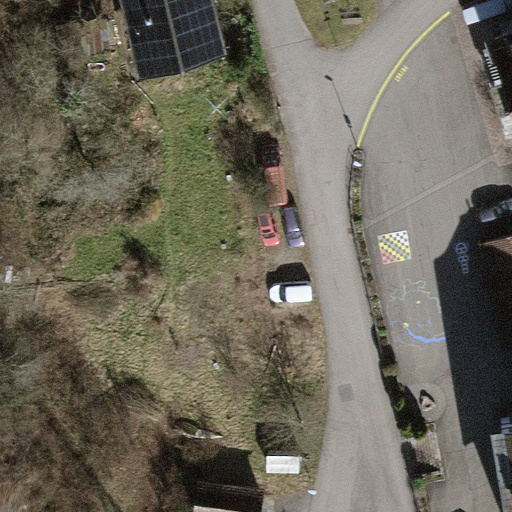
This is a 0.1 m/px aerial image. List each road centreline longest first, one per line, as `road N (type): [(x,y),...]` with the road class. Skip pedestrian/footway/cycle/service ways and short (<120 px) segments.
road 1 (residential): [(309,129),(381,468)]
road 2 (unclassified): [(309,129),(426,0)]
road 3 (residential): [(275,0),(309,129)]
